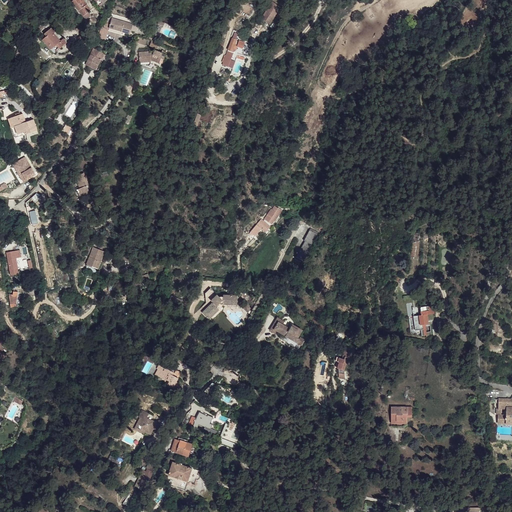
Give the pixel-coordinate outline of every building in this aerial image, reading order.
[(74,0),(72,2),(79,10),(83,16),(89,12),(91,10),(87,4),(86,4),(83,0),(74,0)] [(266,10),(275,16),(280,7),(272,1),(266,10)] [(266,10),(261,18),(270,24),(275,16),(266,10)] [(133,23),(111,16),(109,26),(121,30),(121,28),(130,30),(133,23)] [(43,40),(48,46),(50,44),(53,48),(57,44),(61,48),(64,45),(61,41),(54,33),(56,31),(53,27),(45,34),(47,36),(43,40)] [(222,64),(227,66),(232,51),(237,39),(233,38),(222,64)] [(15,64),(18,65),(21,57),(22,57),(26,46),(19,43),(15,59),(16,60),(15,64)] [(53,48),(51,49),(54,53),(61,48),(57,44),(53,48)] [(89,66),(96,69),(101,60),(104,53),(102,52),(103,50),(100,49),(100,51),(94,48),(91,54),(86,64),(89,66)] [(139,52),(139,62),(151,61),(152,60),(159,63),(162,58),(164,59),(167,52),(162,51),(161,52),(155,50),(153,53),(148,53),(148,51),(139,52)] [(12,117),(18,134),(25,132),(25,134),(37,130),(33,119),(26,122),(23,113),(12,117)] [(12,117),(8,119),(15,138),(25,134),(25,132),(18,134),(12,117)] [(23,182),(36,175),(26,156),(12,163),(23,182)] [(77,190),(80,196),(90,192),(88,188),(90,187),(84,173),(75,177),(80,188),(77,190)] [(272,210),(269,215),(271,216),(268,220),(272,223),(274,220),(275,221),(282,210),(278,207),(278,208),(276,207),(273,210),(272,210)] [(257,225),(249,234),(252,234),(252,233),(255,236),(261,228),(257,225)] [(305,241),(302,246),(309,249),(311,245),(312,245),(317,234),(316,233),(310,230),(304,241),(305,241)] [(302,246),(296,257),(303,261),(309,249),(302,246)] [(86,264),(98,269),(101,261),(99,260),(101,256),(103,257),(105,251),(93,247),(86,264)] [(7,253),(11,275),(19,274),(16,258),(14,259),(13,251),(7,253)] [(143,279),(132,283),(134,289),(145,285),(143,279)] [(210,302),(212,300),(217,294),(210,288),(205,293),(205,297),(210,302)] [(203,312),(209,319),(219,309),(216,306),(217,305),(220,302),(223,302),(223,304),(237,304),(237,295),(223,294),(223,296),(221,298),(219,296),(217,294),(212,300),(214,302),(213,303),(210,306),(210,305),(203,312)] [(17,298),(9,297),(10,304),(18,305),(19,301),(17,300),(17,298)] [(216,306),(219,309),(209,319),(211,321),(223,311),(223,306),(228,306),(237,306),(237,304),(223,304),(223,302),(220,302),(217,305),(216,306)] [(247,304),(243,307),(248,313),(251,308),(247,304)] [(434,306),(414,308),(416,330),(422,330),(422,336),(432,335),(437,334),(434,306)] [(277,334),(278,331),(274,329),(279,322),(283,324),(285,322),(278,317),(270,330),(277,334)] [(279,322),(274,329),(278,331),(282,333),(280,336),(279,338),(295,347),(297,343),(300,339),(298,338),(303,330),(293,324),(290,329),(283,324),(279,322)] [(344,359),(342,358),(337,357),(336,360),(339,361),(337,368),(338,368),(339,378),(345,379),(344,370),(351,349),(345,348),(343,355),(345,356),(344,359)] [(157,376),(166,381),(166,380),(169,381),(170,382),(168,385),(173,387),(178,378),(171,374),(173,372),(159,364),(157,368),(158,369),(161,370),(157,376)] [(208,387),(202,393),(205,394),(205,393),(212,396),(215,389),(212,387),(213,386),(214,384),(212,383),(211,384),(208,387)] [(498,414),(497,422),(511,422),(511,399),(498,399),(498,402),(498,409),(498,414)] [(391,407),(391,423),(407,423),(407,417),(412,417),(412,407),(391,407)] [(139,424),(143,426),(142,428),(146,430),(145,432),(148,433),(152,432),(153,429),(155,425),(154,425),(156,422),(155,421),(152,420),(151,421),(149,422),(148,421),(147,418),(149,413),(142,410),(139,417),(140,417),(142,418),(139,424)] [(198,415),(193,426),(197,428),(199,424),(205,427),(203,430),(209,433),(213,424),(210,423),(213,417),(208,415),(207,415),(199,411),(198,415)] [(162,419),(155,421),(156,422),(154,425),(155,425),(153,429),(156,431),(162,419)] [(135,425),(134,429),(144,434),(145,432),(146,430),(142,428),(135,425)] [(178,439),(175,438),(171,449),(171,450),(178,452),(188,455),(188,456),(192,444),(187,442),(187,440),(179,437),(178,439)] [(150,462),(147,468),(153,471),(156,464),(150,462)] [(173,462),(169,475),(188,481),(192,468),(182,465),(180,464),(173,462)] [(147,468),(142,479),(148,482),(149,480),(153,471),(147,468)] [(192,468),(188,481),(195,483),(196,479),(197,479),(198,479),(199,479),(200,478),(200,477),(200,476),(199,475),(198,474),(199,470),(192,468)] [(138,487),(148,493),(153,483),(149,480),(148,482),(142,479),(138,486),(138,487)]
